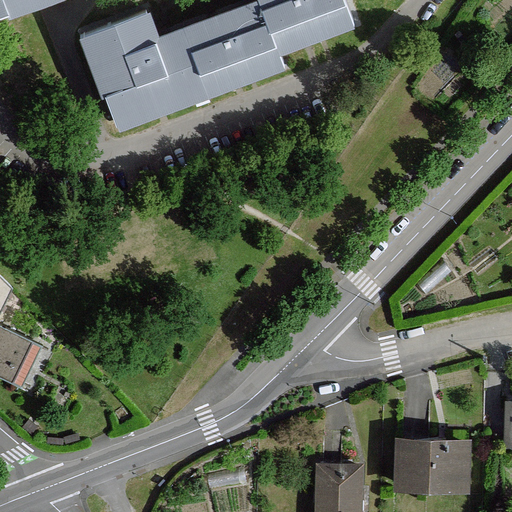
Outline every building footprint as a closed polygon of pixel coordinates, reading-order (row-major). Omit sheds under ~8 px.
[(0,0),(0,15),(39,0),(0,0)] [(260,0),(261,2),(157,41),(146,11),(86,33),(120,122),(284,62),(279,47),(352,20),(344,0),(260,0)] [(0,275),(0,374),(21,385),(38,345),(0,326),(0,316),(13,288),(0,275)] [(455,485),(455,464),(464,462),(464,441),(415,441),(401,441),(400,484),(455,485)] [(468,463),(455,464),(456,490),(467,490),(468,463)] [(319,511),(358,511),(359,467),(333,466),(320,465),(319,511)]
